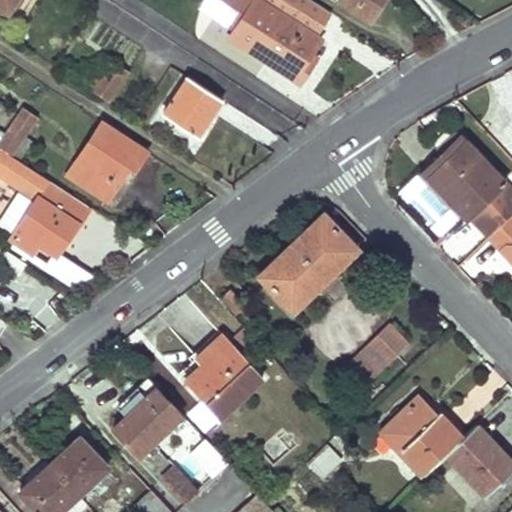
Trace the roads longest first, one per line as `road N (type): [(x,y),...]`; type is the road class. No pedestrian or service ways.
road 1 (tertiary): [(330,148),(0,397)]
road 2 (residential): [(511,352),(390,230),(330,148)]
road 3 (tertiary): [(511,36),(330,148)]
